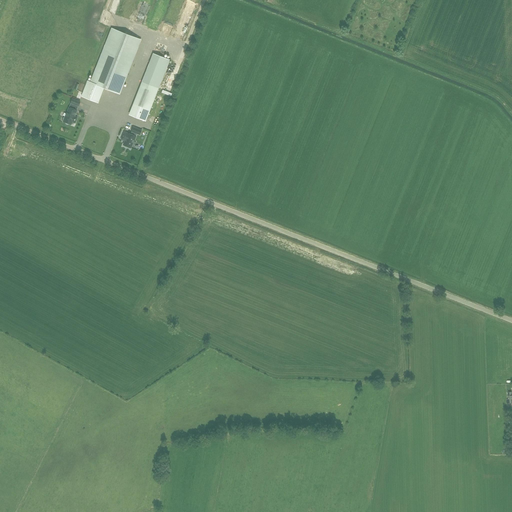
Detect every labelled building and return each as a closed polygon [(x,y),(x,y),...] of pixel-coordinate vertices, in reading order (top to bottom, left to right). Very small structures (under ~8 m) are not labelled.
[(134,0),(125,0),(120,15),(128,18),(134,0)] [(156,29),(166,0),(156,0),(148,26),(156,29)] [(145,12),(138,9),(133,20),(140,23),(145,12)] [(88,81),(82,96),(98,103),(104,88),(119,94),(140,40),(113,30),(92,82),(88,81)] [(130,115),(145,121),(169,60),(154,54),(130,115)] [(69,107),(63,122),(71,125),(72,122),(75,123),(77,117),(74,116),(77,110),(69,107)] [(132,131),(131,135),(124,132),(121,139),(125,141),(123,145),(125,146),(125,147),(128,148),(129,147),(131,148),(133,141),(134,142),(137,133),(132,131)]
